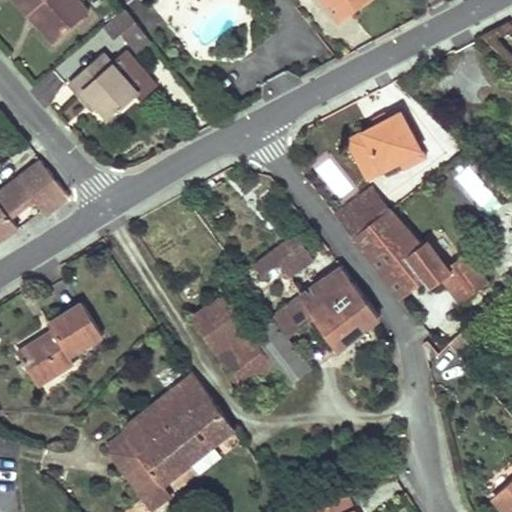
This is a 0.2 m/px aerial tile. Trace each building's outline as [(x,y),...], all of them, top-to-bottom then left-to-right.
[(14,0),(51,41),(68,26),(86,10),(76,0),(14,0)] [(320,0),(322,2),(336,20),(361,0),(320,0)] [(121,6),(101,23),(112,36),(119,31),(129,43),(142,32),(121,6)] [(142,32),(129,43),(135,51),(148,40),(142,32)] [(90,109),(94,107),(97,104),(108,117),(137,93),(110,62),(101,51),(66,81),(90,109)] [(124,51),(110,62),(137,93),(140,97),(153,85),(124,51)] [(427,155),(402,109),(347,139),(358,159),(373,151),(384,170),(401,161),(405,167),(427,155)] [(384,170),(373,151),(358,159),(368,179),(384,170)] [(11,167),(0,175),(0,207),(8,218),(16,229),(39,211),(43,216),(68,197),(39,159),(18,175),(11,167)] [(0,175),(11,167),(6,160),(0,165),(0,175)] [(351,238),(389,209),(371,187),(334,215),(351,238)] [(389,209),(351,238),(399,298),(422,280),(428,288),(440,278),(459,302),(485,281),(463,252),(444,267),(424,242),(418,246),(389,209)] [(287,278),(299,269),(311,260),(294,234),(253,263),(250,265),(259,277),(277,264),(287,278)] [(341,267),(300,295),(284,307),(299,328),(313,317),(336,349),(378,316),(341,267)] [(213,352),(231,341),(249,329),(223,295),(189,316),(213,352)] [(52,332),(17,353),(23,361),(32,377),(37,385),(74,363),(70,357),(102,337),(81,304),(48,324),(52,332)] [(272,318),(287,338),(299,328),(284,307),(271,317),(272,318)] [(285,386),(309,368),(287,338),(272,318),(247,338),(268,365),(285,386)] [(268,365),(247,338),(217,359),(234,385),(250,373),(254,377),(268,365)] [(24,382),(32,377),(23,361),(14,366),(24,382)] [(192,374),(120,431),(125,437),(138,453),(137,455),(161,486),(233,429),(192,374)] [(138,453),(125,437),(106,452),(149,510),(168,496),(161,486),(137,455),(138,453)] [(506,511),(511,511),(511,478),(492,495),(506,511)] [(351,511),(351,510),(344,497),(311,511),(351,511)]
